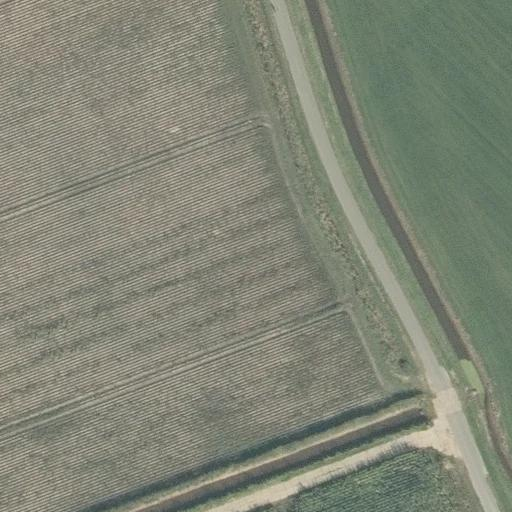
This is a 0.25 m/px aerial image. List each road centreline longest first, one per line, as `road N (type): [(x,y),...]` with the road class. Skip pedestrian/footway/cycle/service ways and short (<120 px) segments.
road 1 (unclassified): [(492,511),(429,360),(346,199),(276,0)]
road 2 (unknown): [(458,427),(226,511)]
